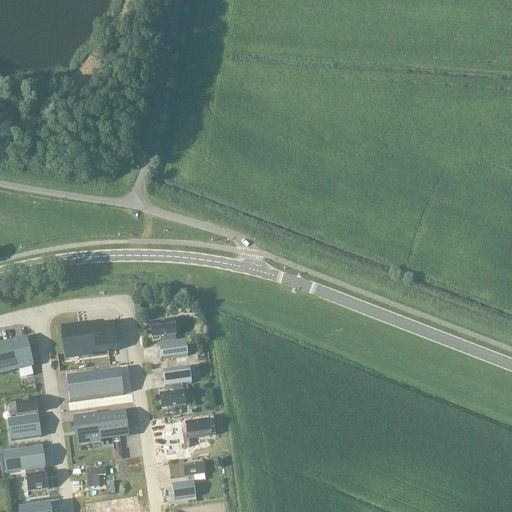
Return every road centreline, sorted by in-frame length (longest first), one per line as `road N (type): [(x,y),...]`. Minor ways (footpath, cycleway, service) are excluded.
road 1 (secondary): [(511,365),(248,269)]
road 2 (secondary): [(0,273),(124,255),(248,269)]
road 3 (unclassified): [(134,206),(179,0)]
road 4 (unclassified): [(37,312),(67,511)]
road 5 (unclassified): [(156,511),(129,327)]
road 6 (unclassified): [(248,269),(252,253),(241,240),(134,206)]
road 7 (unclassified): [(134,206),(0,184)]
